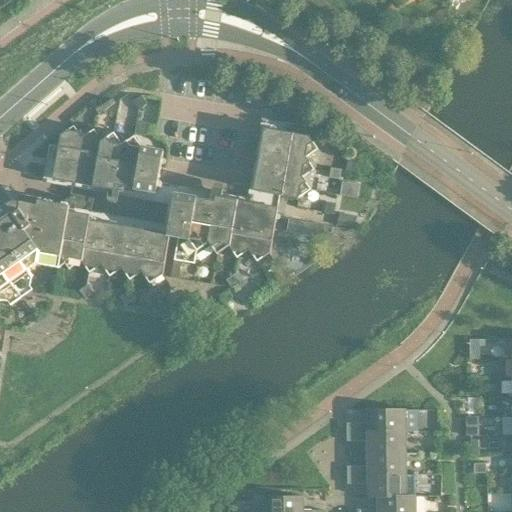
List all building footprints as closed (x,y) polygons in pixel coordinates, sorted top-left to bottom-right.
[(141,97),(138,99),(143,108),(147,105),(141,97)] [(139,111),(143,108),(138,99),(133,102),(139,111)] [(116,104),(113,100),(96,111),(99,115),(116,104)] [(61,134),(60,134),(53,177),(134,190),(133,193),(155,197),(163,152),(142,148),(133,137),(122,145),(113,134),(102,141),(93,130),(82,138),(73,127),(61,134)] [(314,170),(307,159),(318,150),(310,139),(310,138),(269,131),(258,193),(300,200),(300,199),(311,191),(303,179),(314,170)] [(349,157),(347,171),(357,173),(359,159),(349,157)] [(175,192),(168,234),(170,234),(169,237),(177,238),(171,278),(179,280),(182,262),(195,264),(195,260),(200,261),(214,251),(217,256),(229,247),(237,259),(249,251),(257,263),(269,255),(270,255),(278,209),(271,208),(270,212),(262,210),(263,207),(235,202),(234,206),(197,199),(197,195),(196,195),(175,192)] [(0,299),(7,300),(11,305),(32,290),(28,285),(30,274),(29,272),(38,265),(58,269),(65,264),(69,270),(81,262),(90,274),(101,266),(110,277),(121,269),(130,281),(141,273),(150,284),(161,276),(163,276),(169,237),(170,234),(168,234),(39,212),(40,208),(14,203),(11,200),(4,205),(6,208),(0,212),(0,299)] [(333,214),(335,205),(325,203),(323,213),(333,214)] [(289,220),(287,232),(299,234),(301,222),(289,220)] [(226,281),(229,285),(237,279),(234,275),(226,281)] [(240,284),(237,279),(229,285),(232,289),(240,284)] [(79,291),(82,295),(90,289),(87,285),(79,291)] [(93,293),(90,289),(82,295),(85,299),(93,293)] [(120,298),(122,302),(131,296),(128,292),(120,298)] [(133,300),(131,296),(122,302),(125,306),(133,300)] [(158,305),(156,312),(165,313),(167,303),(166,303),(162,302),(158,302),(158,305)] [(477,398),(468,398),(468,417),(477,417),(477,398)] [(347,433),(406,432),(405,410),(367,410),(367,424),(347,424),(347,433)] [(468,436),(472,436),(478,436),(477,418),(471,418),(467,418),(468,436)] [(406,432),(347,433),(347,442),(367,441),(367,454),(406,454),(406,432)] [(347,476),(406,476),(406,454),(367,454),(367,467),(347,467),(347,476)] [(486,464),(474,464),(474,474),(486,474),(486,464)] [(406,476),(347,476),(347,485),(367,485),(368,498),(377,498),(377,497),(406,497),(406,496),(416,496),(416,475),(406,476)] [(356,511),(415,511),(416,496),(406,496),(406,497),(377,497),(377,498),(368,498),(368,510),(357,510),(356,511)] [(265,497),(264,511),(323,511),(324,511),(303,511),(303,497),(265,497)]
